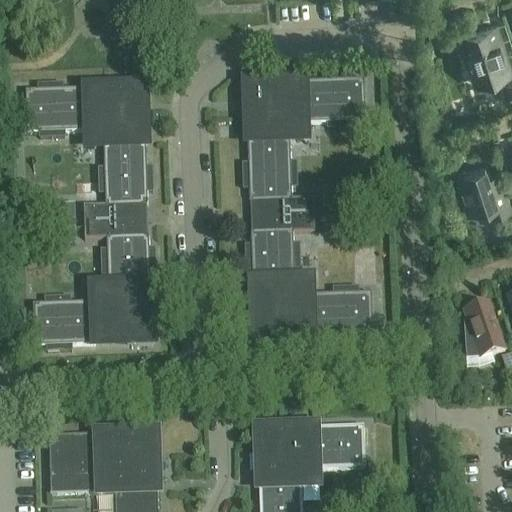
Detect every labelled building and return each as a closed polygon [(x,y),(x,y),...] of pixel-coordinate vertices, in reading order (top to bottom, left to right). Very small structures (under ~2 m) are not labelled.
[(457,39),(467,68),(472,67),(478,85),(510,74),(494,27),(457,39)] [(248,166),(242,166),(243,191),(249,191),(249,204),(253,204),(254,219),(292,218),(291,190),(297,189),(296,165),(290,165),(289,126),(327,125),(327,131),(352,130),(352,124),(365,124),(364,82),(351,82),(351,77),(326,77),(326,83),(302,84),(302,88),(271,89),(271,85),(245,85),(246,111),(250,111),(251,142),(247,142),(248,166)] [(38,92),(25,93),(27,135),(39,135),(40,140),(64,139),(64,134),(103,133),(104,171),(99,171),(99,196),(105,196),(106,224),(144,223),(144,207),(147,207),(147,194),(152,194),(152,169),(146,170),(145,146),(141,146),(140,114),(144,114),(144,89),(118,90),(118,94),(87,95),(87,91),(63,92),(63,86),(38,87),(38,92)] [(490,208),(493,218),(510,212),(501,186),(492,189),(485,168),(457,177),(469,215),(490,208)] [(323,197),(323,213),(344,213),(343,196),(323,197)] [(75,222),(74,205),(54,206),(55,222),(75,222)] [(251,248),(245,248),(246,273),(252,273),(252,285),(256,285),(257,316),(253,316),(254,341),(279,341),(279,337),(311,336),(311,340),(335,339),(335,344),(359,344),(359,338),(372,338),(371,295),(358,296),(357,290),(333,291),(333,296),(295,298),(294,271),(299,271),(299,246),(293,246),(292,218),(254,219),(254,235),(250,235),(251,248)] [(324,221),(324,237),(344,236),(344,220),(324,221)] [(45,306),(32,306),(34,349),(46,348),(47,354),(71,353),(71,347),(95,347),(95,343),(126,342),(127,346),(152,345),(151,319),(147,319),(146,288),(150,288),(150,276),(155,276),(154,251),(149,251),(149,238),(145,238),(144,223),(106,224),(107,252),(101,253),(102,278),(107,277),(108,304),(70,305),(70,300),(45,301),(45,306)] [(55,230),(55,246),(76,245),(75,229),(55,230)] [(467,325),(465,326),(465,325),(464,325),(466,362),(479,361),(480,361),(505,353),(489,305),(463,314),(467,325)] [(259,489),(259,511),(302,511),(301,473),(365,471),(363,428),(314,430),(314,434),(283,435),(282,431),(257,432),(258,457),(262,457),(263,489),(259,489)] [(49,439),(50,481),(114,479),(115,511),(157,511),(157,492),(153,492),(152,461),(156,461),(155,435),(130,436),(130,440),(99,441),(99,437),(49,439)] [(51,498),(51,511),(83,511),(83,497),(51,498)]
